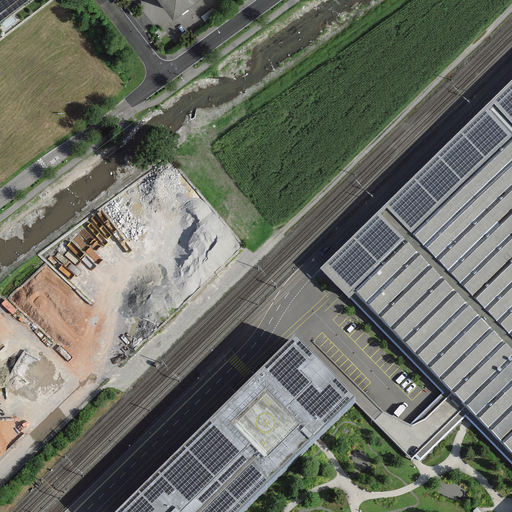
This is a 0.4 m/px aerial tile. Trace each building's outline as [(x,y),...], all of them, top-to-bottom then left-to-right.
[(0,0),(0,35),(46,0),(0,0)] [(162,0),(174,14),(192,0),(162,0)] [(511,511),(511,85),(322,269),(326,273),(286,312),(403,432),(428,408),(334,312),(354,293),(447,388),(470,412),(511,454),(511,511)] [(105,238),(100,242),(109,253),(114,249),(105,238)] [(302,339),(121,511),(244,511),(356,403),(302,339)]
